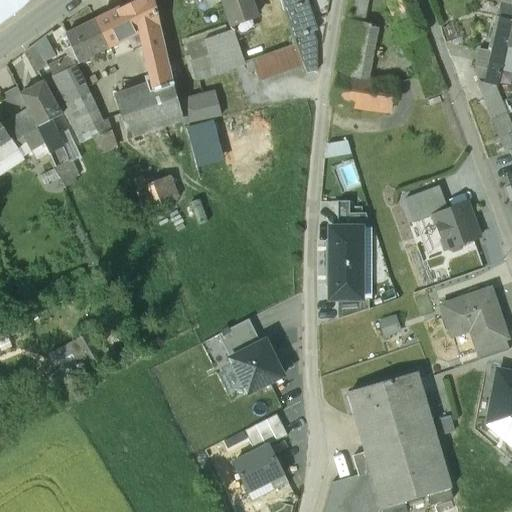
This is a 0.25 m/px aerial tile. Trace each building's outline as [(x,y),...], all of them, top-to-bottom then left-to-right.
[(0,0),(0,26),(25,11),(14,0),(0,0)] [(14,0),(25,11),(34,0),(14,0)] [(152,0),(126,0),(94,18),(107,44),(137,29),(138,33),(159,23),(152,0)] [(199,0),(201,2),(204,0),(222,0),(231,26),(255,18),(248,0),(199,0)] [(280,0),(285,13),(308,6),(306,0),(280,0)] [(367,0),(349,0),(346,22),(363,25),(367,0)] [(411,0),(391,0),(400,26),(418,19),(411,0)] [(511,1),(505,0),(498,0),(495,15),(511,18),(511,13),(511,1)] [(308,6),(285,13),(294,39),(309,34),(307,26),(316,23),(311,6),(308,6)] [(492,43),(505,46),(507,38),(508,33),(511,18),(495,15),(488,43),(492,43)] [(70,46),(78,63),(108,47),(107,44),(94,18),(64,34),(70,46)] [(259,30),(255,18),(231,26),(233,31),(235,39),(259,30)] [(423,32),(418,19),(400,26),(405,39),(423,32)] [(363,25),(346,22),(337,73),(368,77),(377,28),(363,25)] [(159,23),(138,33),(143,51),(163,40),(159,23)] [(307,26),(309,34),(313,33),(318,32),(316,23),(307,26)] [(235,39),(233,31),(203,41),(215,76),(245,66),(235,39)] [(405,39),(404,40),(425,100),(445,93),(423,32),(405,39)] [(313,33),(309,34),(294,39),(296,45),(304,68),(305,73),(316,74),(316,42),(313,33)] [(163,40),(143,51),(148,69),(143,75),(145,84),(172,74),(163,40)] [(47,63),(37,43),(28,51),(29,54),(37,68),(47,63)] [(491,48),(487,47),(486,49),(476,47),(473,65),(479,80),(497,84),(500,70),(505,46),(492,43),(491,48)] [(304,68),(296,45),(251,58),(258,80),(304,68)] [(69,57),(45,69),(50,78),(67,69),(78,63),(70,46),(64,48),(69,57)] [(511,47),(505,46),(500,70),(511,72),(511,47)] [(89,88),(78,63),(67,69),(79,94),(89,88)] [(50,78),(46,80),(58,105),(79,94),(67,69),(50,78)] [(368,77),(337,73),(332,104),(389,112),(394,80),(368,77)] [(181,106),(172,74),(145,84),(127,91),(139,120),(157,114),(181,106)] [(79,94),(58,105),(65,119),(83,109),(86,113),(98,107),(107,102),(104,97),(107,93),(102,82),(89,88),(79,94)] [(44,83),(20,95),(28,112),(31,111),(39,127),(36,128),(39,134),(49,155),(65,149),(57,133),(51,120),(59,116),(44,83)] [(20,95),(17,89),(3,96),(15,120),(28,112),(20,95)] [(123,126),(139,120),(127,91),(110,98),(123,126)] [(220,114),(215,92),(214,92),(180,100),(186,123),(220,114)] [(181,106),(157,114),(161,124),(184,117),(181,106)] [(118,147),(98,107),(86,113),(83,109),(65,119),(80,146),(93,140),(100,155),(118,147)] [(15,120),(3,128),(0,122),(0,160),(17,149),(39,134),(36,128),(28,112),(15,120)] [(139,120),(123,126),(128,136),(161,124),(157,114),(139,120)] [(511,129),(506,115),(492,120),(504,154),(508,153),(511,151),(511,129)] [(65,149),(70,160),(78,156),(65,129),(57,133),(65,149)] [(17,149),(0,160),(0,173),(23,158),(17,149)] [(65,149),(49,155),(57,172),(73,167),(70,160),(65,149)] [(170,173),(137,188),(145,210),(178,196),(170,173)] [(413,223),(432,217),(447,211),(438,187),(405,200),(413,223)] [(447,211),(432,217),(445,251),(448,250),(453,252),(460,249),(462,245),(479,238),(466,204),(447,211)] [(368,223),(322,222),(320,302),(366,303),(368,223)] [(490,287),(441,304),(449,329),(468,323),(476,346),(504,337),(507,336),(490,287)] [(217,336),(229,359),(260,344),(248,320),(217,336)] [(90,334),(72,343),(86,370),(105,360),(90,334)] [(504,337),(476,346),(479,358),(508,348),(504,337)] [(229,359),(247,394),(283,376),(265,341),(260,344),(229,359)] [(419,371),(348,392),(355,414),(425,394),(419,371)] [(511,374),(498,371),(487,425),(511,446),(511,374)] [(425,394),(355,414),(366,452),(382,508),(405,501),(452,488),(425,394)] [(244,431),(255,453),(269,446),(287,436),(276,415),(244,431)] [(449,415),(440,418),(444,434),(455,431),(449,415)] [(232,465),(247,493),(269,482),(284,475),(269,446),(255,453),(232,465)] [(358,476),(332,484),(324,511),(408,511),(405,501),(382,508),(366,452),(353,455),(358,476)] [(288,483),(284,475),(269,482),(274,491),(288,483)]
